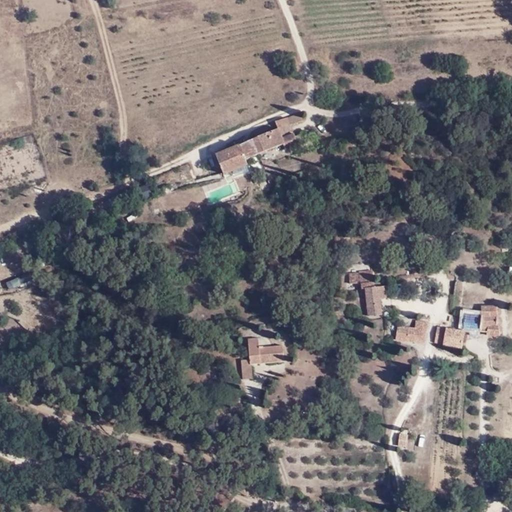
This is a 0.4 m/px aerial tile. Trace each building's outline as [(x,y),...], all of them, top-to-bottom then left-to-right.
[(281,138),(294,133),(291,125),(301,121),(299,114),(275,123),(278,130),(281,138)] [(278,130),(252,141),(258,155),(283,145),(285,150),(298,144),(294,133),(281,138),(278,130)] [(258,155),(252,141),(216,155),(224,174),(247,165),(248,164),(246,160),(258,155)] [(249,172),(247,165),(233,171),(235,177),(249,172)] [(63,188),(58,176),(47,180),(49,185),(46,186),(50,193),(63,188)] [(147,185),(132,191),(138,202),(152,197),(147,185)] [(206,193),(197,198),(202,207),(211,203),(206,193)] [(345,239),(334,240),(335,254),(346,254),(345,239)] [(359,273),(350,273),(350,284),(352,284),(361,283),(362,289),(362,290),(366,290),(366,288),(366,283),(374,282),(373,270),(359,271),(359,273)] [(387,286),(366,288),(366,290),(369,317),(381,315),(380,299),(388,298),(387,286)] [(481,316),(466,315),(464,329),(480,331),(481,326),(487,326),(487,331),(487,336),(500,336),(502,335),(503,334),(504,332),(504,330),(503,328),(501,326),(501,325),(502,324),(503,322),(502,319),(501,318),(500,316),(502,315),(502,313),(502,311),(501,309),(500,308),(497,307),(482,307),(481,316)] [(412,329),(398,327),(396,339),(425,343),(428,323),(416,321),(415,329),(412,329)] [(465,333),(438,328),(435,342),(443,344),(443,345),(462,349),(465,333)] [(250,359),(242,360),(243,380),(252,379),(251,364),(285,361),(284,346),(260,348),(260,339),(248,340),(250,359)]
